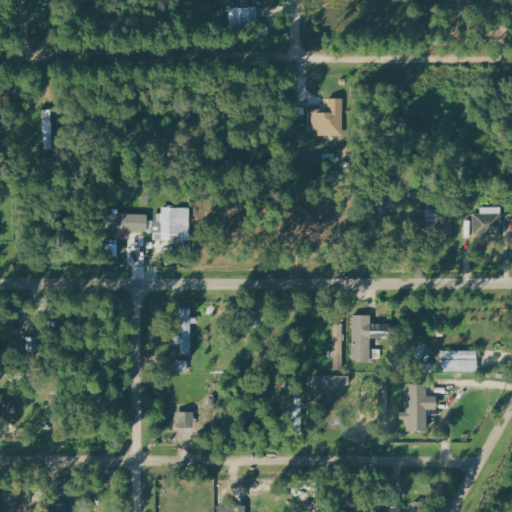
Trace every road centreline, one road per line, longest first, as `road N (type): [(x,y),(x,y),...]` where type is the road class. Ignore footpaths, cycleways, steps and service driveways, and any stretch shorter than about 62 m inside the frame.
road 1 (residential): [(0,57),(511,56)]
road 2 (residential): [(0,284),(511,283)]
road 3 (residential): [(0,459),(479,464)]
road 4 (residential): [(138,511),(135,285)]
road 5 (residential): [(452,511),(511,407)]
